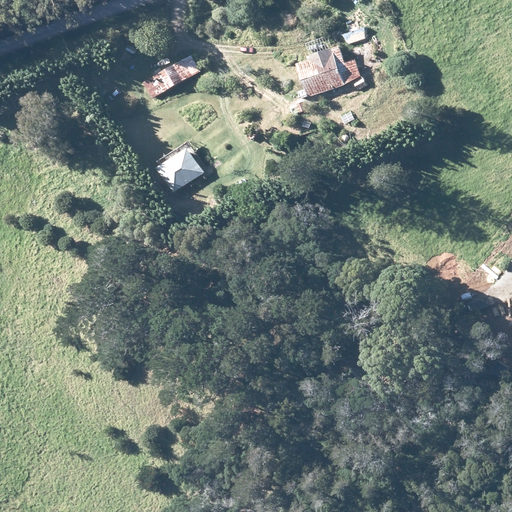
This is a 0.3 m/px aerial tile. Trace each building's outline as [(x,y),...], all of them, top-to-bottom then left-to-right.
[(307,90),(309,97),(346,84),(360,76),(355,60),(346,63),(339,43),(308,54),(310,58),(297,62),(307,89),(307,90)] [(191,55),(143,82),(152,98),(200,70),(191,55)] [(363,77),(354,81),(358,90),(368,86),(363,77)] [(300,98),(307,96),(305,89),(298,91),(300,98)] [(291,106),(294,114),(307,109),(304,101),(291,106)] [(244,128),(251,140),(258,136),(252,125),(244,128)] [(158,167),(175,192),(204,173),(188,147),(158,167)] [(470,323),(470,338),(474,338),(473,336),(480,336),(480,331),(478,331),(477,323),(470,323)]
